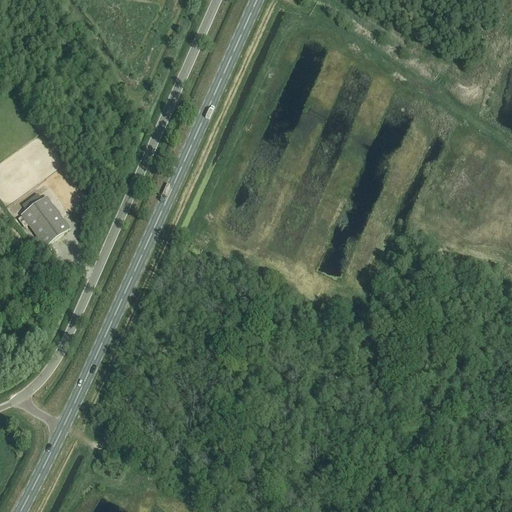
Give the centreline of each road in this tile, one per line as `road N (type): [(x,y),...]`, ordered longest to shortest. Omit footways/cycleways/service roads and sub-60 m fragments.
road 1 (unclassified): [(62,428),(18,401),(66,340),(216,0)]
road 2 (secondary): [(62,428),(256,0)]
